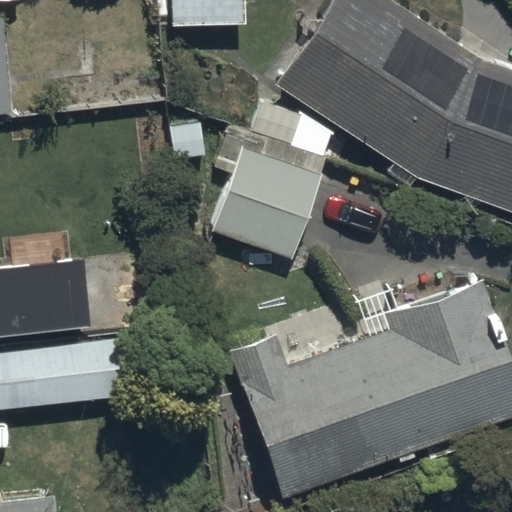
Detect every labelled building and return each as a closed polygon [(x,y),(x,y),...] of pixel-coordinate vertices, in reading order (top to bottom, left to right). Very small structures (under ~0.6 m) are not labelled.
[(162,0),(163,14),(236,12),(236,0),(162,0)] [(511,56),(463,40),(403,0),(311,0),(266,72),(414,165),(511,199),(511,56)] [(283,249),(330,120),(255,90),(244,119),(225,112),(208,161),(225,167),(206,221),(283,249)] [(275,483),(511,398),(511,383),(470,265),(377,298),(383,315),(279,351),(267,315),(221,332),(275,483)] [(126,321),(0,333),(0,400),(132,387),(126,321)] [(511,511),(511,432),(486,440),(506,505),(483,511),(511,511)] [(0,511),(46,511),(43,482),(0,486),(0,511)]
